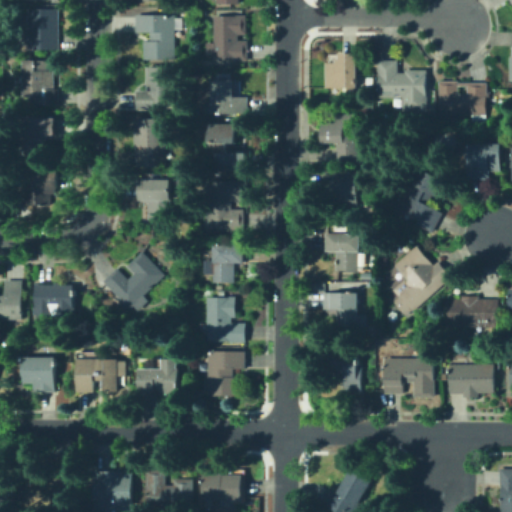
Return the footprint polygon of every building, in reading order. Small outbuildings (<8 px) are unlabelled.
[(60,8),(60,49),(29,49),(29,47),(23,47),(23,35),(29,35),(29,8),(60,8)] [(183,18),(183,30),(176,30),(176,59),(145,59),(145,41),(151,41),(151,32),(138,32),(137,14),(177,15),(177,18),(183,18)] [(214,16),(247,16),(247,34),(240,34),(240,40),(249,40),(249,61),(237,60),(215,60),(215,55),(207,55),(207,42),(214,42),(214,16)] [(359,54),(359,88),(326,87),(326,63),(336,63),(336,59),(340,59),(340,54),(359,54)] [(399,72),(406,72),(406,70),(428,70),(428,112),(403,112),(403,98),(381,98),(381,74),(379,74),(379,60),(399,60),(399,72)] [(60,89),(59,104),(29,104),(29,98),(24,98),(24,61),(52,61),(52,70),(55,70),(55,89),(60,89)] [(176,67),(175,102),(161,101),(161,111),(138,110),(138,90),(148,90),(148,67),(176,67)] [(248,97),(248,113),(210,114),(209,80),(235,80),(235,97),(248,97)] [(489,82),(489,115),(487,115),(486,121),(473,121),(474,115),(442,115),(442,99),(440,99),(440,81),(459,81),(489,82)] [(14,121),(5,121),(5,111),(14,111),(14,121)] [(359,114),(359,165),(338,165),(338,146),(341,146),(341,143),(323,143),(323,123),(336,123),(336,114),(359,114)] [(57,118),(57,137),(50,136),(50,140),(48,140),(48,155),(26,155),(26,136),(25,136),(25,117),(57,118)] [(167,119),(167,167),(137,167),(137,147),(136,147),(136,119),(167,119)] [(238,124),(237,143),(229,143),(229,153),(248,153),(248,171),(218,171),(218,163),(209,163),(209,143),(211,143),(211,124),(238,124)] [(502,145),(502,171),(491,171),(491,180),(468,180),(468,145),(502,145)] [(447,182),(439,196),(435,194),(429,205),(443,213),(435,227),(398,207),(412,182),(414,183),(422,168),(447,182)] [(60,171),(60,190),(57,190),(57,194),(52,194),(52,206),(28,206),(28,185),(29,171),(60,171)] [(360,171),(360,209),(334,209),(334,171),(360,171)] [(172,180),(172,220),(150,220),(150,204),(145,204),(145,200),(137,200),(137,180),(172,180)] [(249,181),(249,202),(233,202),(233,209),(245,209),(245,229),(209,228),(209,182),(232,182),(232,180),(249,181)] [(361,235),(361,252),(359,252),(359,273),(348,273),(348,271),(337,271),(337,251),(326,251),(326,235),(361,235)] [(246,244),(246,264),(236,264),(236,283),(214,282),(214,274),(207,274),(207,262),(214,261),(215,243),(246,244)] [(418,246),(435,265),(439,262),(452,278),(414,311),(407,316),(395,302),(400,297),(394,290),(406,280),(408,281),(409,281),(396,266),(418,246)] [(166,275),(143,297),(148,302),(139,311),(134,306),(130,309),(104,281),(119,268),(130,279),(136,273),(129,266),(144,252),(166,275)] [(24,280),(24,320),(0,320),(0,295),(7,295),(7,280),(24,280)] [(62,283),(62,285),(75,285),(75,310),(38,309),(38,285),(57,285),(57,283),(62,283)] [(368,315),(368,327),(338,327),(338,309),(324,309),(325,292),(360,292),(360,310),(359,315),(368,315)] [(237,296),(237,318),(233,318),(233,323),(247,323),(247,342),(231,342),(231,341),(209,341),(209,297),(231,297),(231,296),(237,296)] [(479,296),(480,299),(500,299),(500,328),(449,327),(449,298),(462,299),(462,296),(479,296)] [(247,351),(247,369),(236,369),(235,378),(240,378),(240,396),(210,396),(211,351),(247,351)] [(363,365),(363,394),(346,394),(346,374),(338,374),(338,368),(325,368),(326,354),(360,354),(360,365),(363,365)] [(58,357),(59,392),(37,393),(37,384),(26,384),(26,357),(58,357)] [(121,359),(121,392),(108,392),(108,381),(97,381),(97,392),(80,393),(80,359),(108,358),(121,359)] [(436,380),(436,397),(415,397),(415,382),(405,382),(405,394),(386,394),(386,358),(437,359),(436,380)] [(496,364),(496,393),(480,393),(481,397),(465,397),(465,394),(450,394),(450,380),(442,380),(442,374),(450,374),(450,364),(496,364)] [(182,368),(182,394),(169,394),(169,392),(164,392),(163,391),(159,391),(159,394),(142,394),(142,368),(182,368)] [(374,481),(355,511),(337,511),(327,506),(336,490),(339,492),(352,468),(374,481)] [(511,511),(502,511),(503,503),(502,486),(501,469),(511,468),(511,511)] [(20,477),(20,503),(0,503),(0,470),(3,470),(4,477),(20,477)] [(169,486),(177,486),(177,479),(196,479),(196,509),(154,509),(153,494),(149,494),(149,470),(169,470),(169,486)] [(136,473),(136,510),(98,510),(97,477),(97,471),(125,471),(126,473),(136,473)] [(245,475),(245,500),(205,500),(205,473),(225,473),(224,475),(245,475)] [(77,508),(37,509),(36,481),(77,480),(77,508)]
